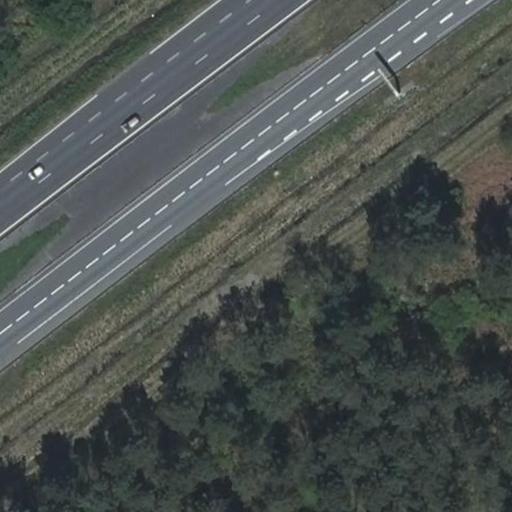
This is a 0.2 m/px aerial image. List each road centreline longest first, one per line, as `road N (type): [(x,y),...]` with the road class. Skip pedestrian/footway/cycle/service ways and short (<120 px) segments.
road 1 (track): [(511,127),(382,228),(324,257),(267,256),(252,277),(249,313),(0,511)]
road 2 (motorway): [(283,0),(0,214)]
road 3 (motorway): [(0,339),(250,147)]
road 4 (motorway): [(249,0),(0,193)]
road 5 (motorway): [(250,147),(474,0)]
road 6 (motorway): [(250,147),(445,0)]
